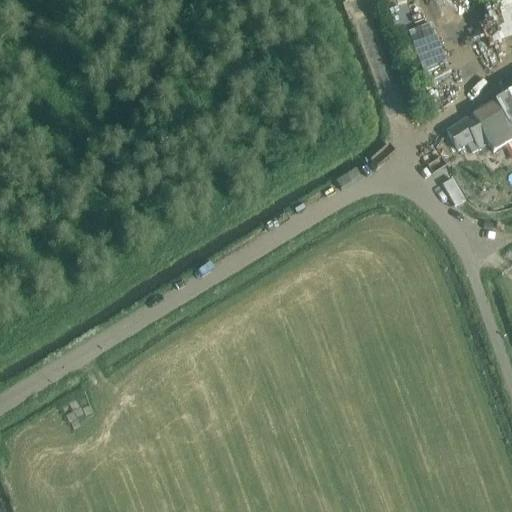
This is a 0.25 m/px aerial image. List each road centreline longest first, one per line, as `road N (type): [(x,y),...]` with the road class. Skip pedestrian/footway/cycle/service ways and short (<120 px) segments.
road 1 (unclassified): [(0,409),(392,167)]
road 2 (unclassified): [(469,268),(453,232),(392,167)]
